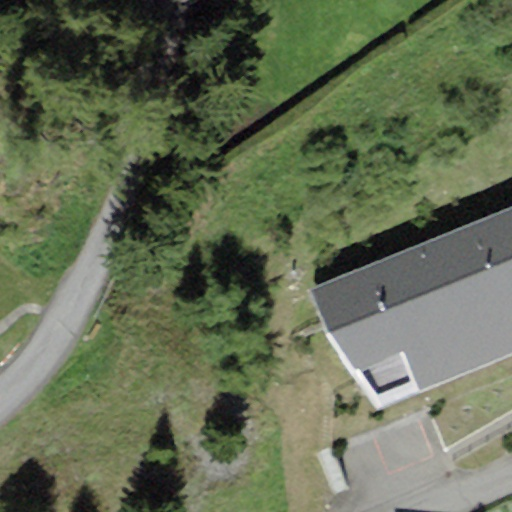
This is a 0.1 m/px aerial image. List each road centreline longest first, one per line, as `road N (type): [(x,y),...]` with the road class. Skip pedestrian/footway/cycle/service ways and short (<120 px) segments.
road 1 (residential): [(0,410),(32,382),(83,303),(138,163),(160,0)]
road 2 (residential): [(511,464),(394,511)]
